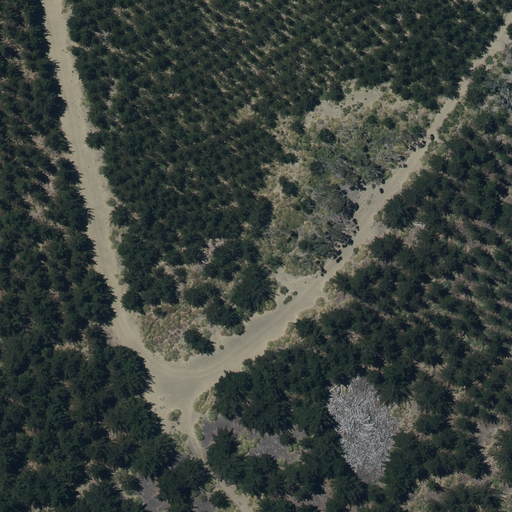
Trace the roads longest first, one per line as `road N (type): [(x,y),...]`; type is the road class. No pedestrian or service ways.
road 1 (track): [(511,5),(467,78),(340,242),(261,324),(176,391),(179,430),(240,511)]
road 2 (track): [(176,391),(122,336),(48,0)]
